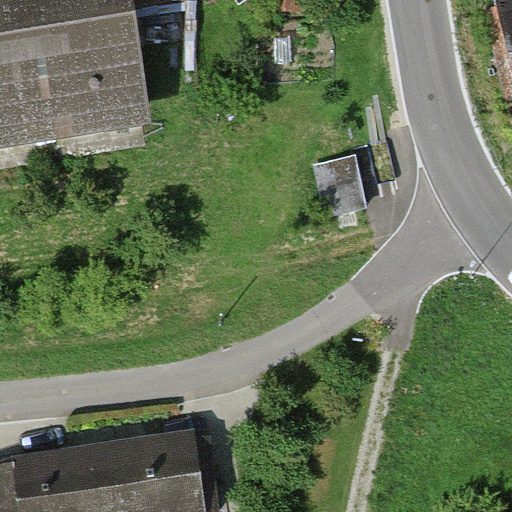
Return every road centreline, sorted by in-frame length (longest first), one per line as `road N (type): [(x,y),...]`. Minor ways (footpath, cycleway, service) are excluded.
road 1 (residential): [(0,404),(178,383),(254,360),(425,260),(477,199)]
road 2 (track): [(425,260),(359,511)]
road 3 (tertiary): [(477,199),(448,131),(419,0)]
